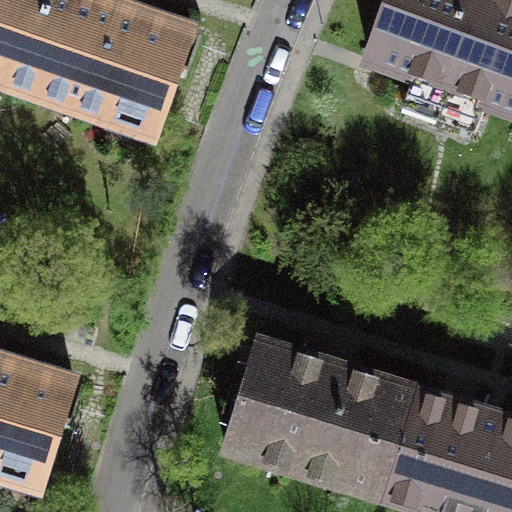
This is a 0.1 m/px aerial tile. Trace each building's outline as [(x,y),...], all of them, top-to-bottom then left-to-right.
[(154,0),(0,0),(0,85),(105,120),(101,133),(139,146),(143,133),(157,138),(199,15),(154,0)] [(511,110),(511,0),(391,0),(370,58),(410,73),(398,104),(476,133),(488,101),(511,110)] [(383,494),(415,390),(337,366),(258,341),(226,446),(383,494)] [(0,355),(0,462),(34,473),(31,482),(41,486),(74,379),(0,355)] [(511,511),(511,419),(493,413),(415,390),(383,494),(441,511),(511,511)]
